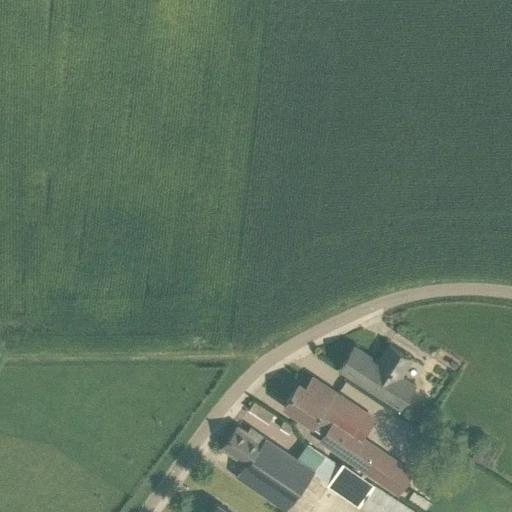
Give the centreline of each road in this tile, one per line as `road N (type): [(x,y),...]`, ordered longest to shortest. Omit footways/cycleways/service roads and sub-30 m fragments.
road 1 (unclassified): [(143,511),(206,419),(245,379),(323,327),(432,288),(511,293)]
road 2 (track): [(0,356),(280,353)]
